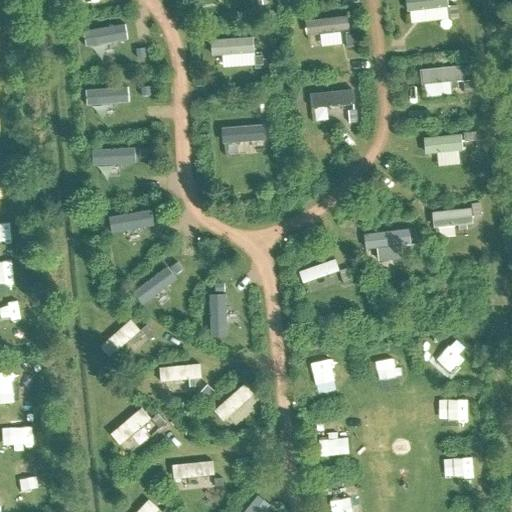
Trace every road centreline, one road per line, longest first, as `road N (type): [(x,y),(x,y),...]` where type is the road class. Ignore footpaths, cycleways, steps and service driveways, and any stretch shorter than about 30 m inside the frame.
road 1 (track): [(294,511),(262,237),(226,232),(191,200),(175,59),(151,0)]
road 2 (track): [(262,237),(340,191),(379,140),(384,113),(373,0)]
